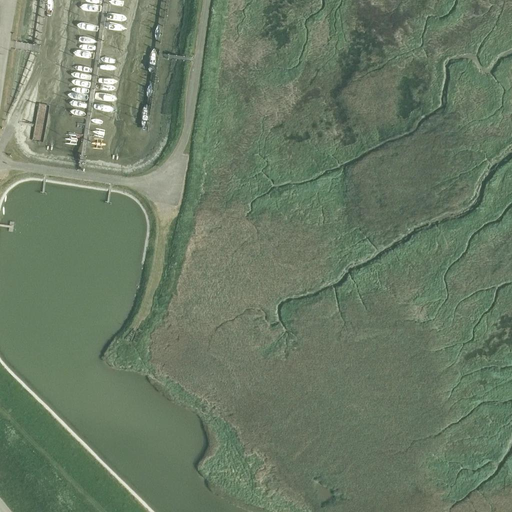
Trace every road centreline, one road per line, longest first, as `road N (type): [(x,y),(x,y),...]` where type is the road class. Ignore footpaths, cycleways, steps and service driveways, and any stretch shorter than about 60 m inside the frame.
road 1 (unclassified): [(204,0),(186,139),(162,171),(138,180),(0,162)]
road 2 (track): [(97,511),(0,406)]
